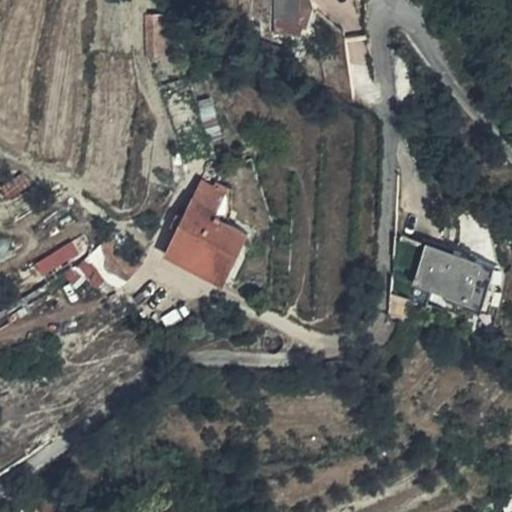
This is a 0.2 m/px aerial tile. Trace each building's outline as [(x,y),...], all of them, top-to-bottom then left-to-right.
[(106,193),(120,0),(97,0),(81,189),(106,193)] [(307,6),(305,0),(268,0),(268,25),(299,30),(307,6)] [(180,168),(171,147),(163,149),(165,177),(178,181),(180,168)] [(0,193),(4,199),(33,180),(19,171),(0,183),(0,193)] [(185,197),(213,208),(221,187),(196,176),(185,197)] [(211,212),(213,208),(185,197),(156,256),(181,267),(186,256),(223,274),(243,229),(211,212)] [(79,250),(85,256),(113,283),(136,261),(109,232),(79,250)] [(489,263),(394,233),(391,277),(477,303),(489,263)] [(113,283),(85,256),(56,273),(79,294),(90,287),(105,294),(113,283)] [(218,286),(223,274),(186,256),(181,267),(218,286)] [(0,301),(20,289),(11,271),(0,277),(0,301)] [(0,339),(79,294),(56,273),(0,306),(0,339)]
